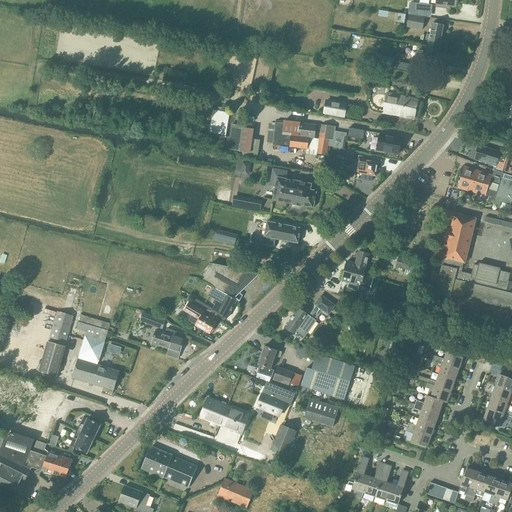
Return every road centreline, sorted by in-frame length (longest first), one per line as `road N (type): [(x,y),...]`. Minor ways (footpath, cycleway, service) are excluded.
road 1 (tertiary): [(52,511),(446,132)]
road 2 (tertiary): [(446,132),(480,69),(495,0)]
